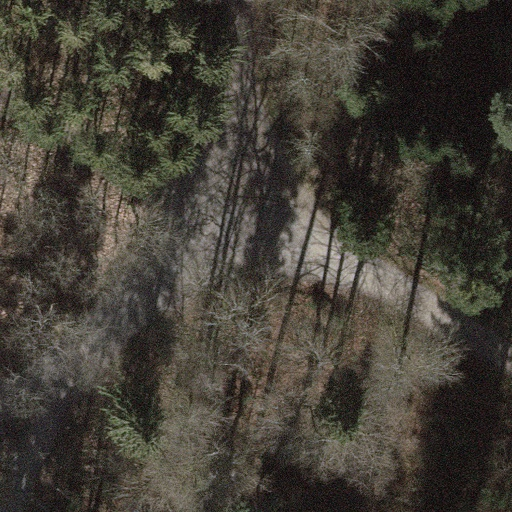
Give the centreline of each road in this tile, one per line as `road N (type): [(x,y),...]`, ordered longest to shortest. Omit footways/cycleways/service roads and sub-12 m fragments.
road 1 (track): [(251,215),(511,362)]
road 2 (track): [(251,215),(0,77)]
road 3 (track): [(89,360),(251,215)]
road 4 (track): [(244,0),(251,215)]
road 5 (track): [(89,360),(6,511)]
